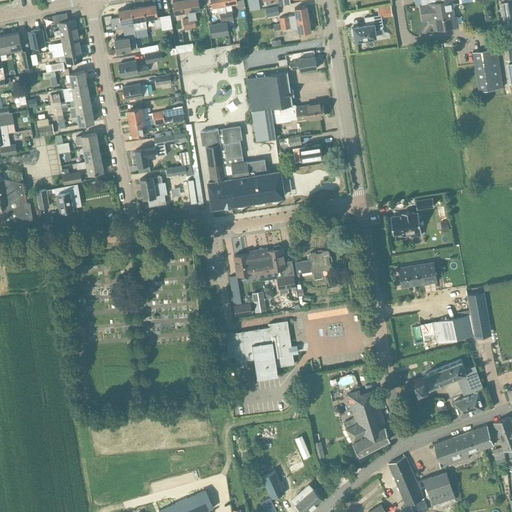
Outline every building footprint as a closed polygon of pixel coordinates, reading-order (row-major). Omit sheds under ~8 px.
[(182,19),(184,29),(190,28),(185,0),(177,0),(172,1),(175,14),(187,11),(188,18),(182,19)] [(185,0),(190,28),(196,27),(195,20),(197,20),(195,10),(200,9),(198,0),(185,0)] [(220,13),(221,22),(228,21),(223,0),(210,0),(212,7),(217,6),(218,13),(220,13)] [(223,0),(228,21),(233,20),(230,4),(238,2),(237,0),(223,0)] [(259,8),(257,0),(248,0),(250,10),(259,8)] [(424,0),(425,4),(420,5),(423,20),(431,19),(434,20),(436,29),(452,27),(451,18),(453,17),(451,0),(452,0),(424,0)] [(511,0),(508,0),(510,9),(502,10),(504,28),(511,26),(511,0)] [(156,4),(143,6),(146,20),(155,18),(156,28),(161,27),(162,30),(172,28),(170,14),(164,15),(159,16),(160,17),(158,17),(156,4)] [(355,35),(355,40),(376,37),(376,36),(383,26),(382,17),(392,15),(390,5),(377,7),(378,15),(364,17),(366,25),(353,27),(353,28),(351,29),(353,36),(355,35)] [(131,8),(135,31),(147,29),(146,20),(143,6),(131,8)] [(278,6),(265,8),(267,17),(279,15),(278,6)] [(279,17),(280,23),(309,19),(307,6),(295,8),(296,14),(279,17)] [(123,28),(124,33),(135,32),(135,31),(131,8),(119,10),(120,17),(111,18),(113,30),(123,28)] [(59,23),(61,36),(78,33),(75,19),(68,21),(67,13),(52,16),(53,24),(59,23)] [(309,19),(280,23),(281,29),(290,28),(290,29),(298,28),(299,33),(311,31),(309,19)] [(227,22),(209,24),(211,36),(229,34),(227,22)] [(42,28),(27,31),(31,48),(46,45),(42,28)] [(7,34),(10,51),(22,49),(19,31),(7,34)] [(115,39),(117,53),(138,49),(135,32),(124,33),(125,38),(115,39)] [(57,50),(80,46),(78,33),(61,36),(62,42),(56,44),(57,50)] [(0,66),(3,66),(2,60),(7,59),(6,52),(10,51),(7,34),(0,35),(0,66)] [(184,44),(185,52),(193,51),(192,43),(184,44)] [(142,53),(151,51),(150,45),(140,46),(142,53)] [(80,46),(57,50),(52,51),(53,57),(65,54),(66,62),(83,59),(80,46)] [(479,91),(503,87),(496,48),(473,51),(479,91)] [(33,67),(29,49),(21,50),(25,68),(33,67)] [(161,50),(144,53),(146,62),(162,59),(161,50)] [(298,62),(290,63),(291,70),(299,69),(300,71),(317,68),(315,56),(298,59),(298,62)] [(119,64),(121,77),(138,74),(148,72),(146,64),(137,66),(136,60),(119,64)] [(65,69),(63,61),(50,64),(51,71),(55,71),(65,69)] [(50,78),(51,87),(57,85),(55,71),(51,71),(43,73),(44,79),(50,78)] [(65,83),(66,88),(87,84),(85,71),(70,74),(71,81),(65,83)] [(297,114),(297,120),(325,116),(323,102),(293,106),(288,72),(246,78),(256,139),(276,136),(273,121),(289,119),(289,116),(297,114)] [(170,74),(155,76),(156,84),(172,82),(170,74)] [(6,84),(12,83),(11,77),(5,78),(0,78),(0,86),(6,86),(6,84)] [(73,94),(74,100),(90,97),(87,84),(66,88),(67,95),(73,94)] [(124,87),(126,100),(143,97),(142,95),(149,94),(147,84),(141,85),(141,84),(124,87)] [(70,108),(71,113),(92,109),(90,97),(74,100),(76,107),(70,108)] [(37,105),(36,98),(27,100),(29,107),(37,105)] [(55,104),(57,116),(63,115),(62,110),(68,109),(66,101),(61,102),(55,104)] [(0,114),(10,113),(9,106),(0,107),(0,114)] [(127,110),(130,123),(164,117),(162,110),(152,112),(152,113),(144,115),(142,107),(127,110)] [(78,117),(79,125),(94,122),(92,109),(71,113),(72,118),(78,117)] [(0,134),(7,133),(6,123),(13,121),(12,113),(0,114),(0,134)] [(63,115),(57,116),(59,128),(65,127),(63,115)] [(130,123),(132,136),(147,133),(145,125),(154,123),(154,124),(165,123),(164,117),(130,123)] [(39,127),(40,136),(54,134),(53,123),(49,124),(48,118),(37,120),(38,127),(39,127)] [(206,145),(205,145),(207,160),(211,181),(208,182),(212,206),(225,204),(225,203),(231,202),(231,203),(284,195),(279,166),(266,168),(264,157),(243,161),(240,137),(242,137),(240,124),(200,130),(202,144),(206,143),(206,145)] [(153,147),(146,148),(135,150),(138,166),(149,164),(148,156),(155,155),(155,157),(167,155),(165,145),(165,144),(185,141),(184,138),(183,132),(153,138),(155,145),(153,146),(153,147)] [(0,147),(1,155),(17,152),(16,144),(9,144),(7,133),(0,134),(0,147)] [(81,136),(84,149),(99,146),(96,133),(81,136)] [(290,146),(302,144),(300,135),(288,137),(290,146)] [(293,148),(295,162),(310,159),(310,157),(322,156),(320,143),(300,147),(293,148)] [(86,161),(101,158),(99,146),(84,149),(86,161)] [(181,152),(184,164),(192,162),(190,150),(181,152)] [(101,158),(86,161),(76,163),(78,170),(87,168),(88,174),(104,171),(101,158)] [(185,165),(171,168),(173,175),(187,173),(185,165)] [(3,177),(2,177),(2,176),(0,176),(0,206),(3,206),(3,208),(2,208),(3,210),(0,211),(1,215),(4,215),(4,217),(4,222),(22,226),(32,220),(30,203),(26,202),(22,172),(7,169),(4,171),(5,177),(3,177)] [(80,171),(62,174),(64,184),(82,181),(80,171)] [(148,198),(149,206),(166,203),(165,194),(167,194),(165,182),(162,182),(161,175),(153,177),(140,179),(144,199),(148,198)] [(193,179),(187,180),(191,204),(197,203),(193,179)] [(77,183),(55,187),(56,194),(58,194),(61,211),(73,208),(72,207),(81,205),(77,183)] [(49,206),(46,189),(38,191),(41,207),(49,206)] [(421,203),(422,210),(439,208),(437,200),(421,203)] [(412,211),(402,212),(403,214),(390,216),(393,234),(402,233),(402,235),(411,234),(412,236),(422,235),(418,212),(412,213),(412,211)] [(281,248),(281,246),(280,246),(275,246),(274,248),(274,249),(268,250),(267,247),(257,249),(261,273),(276,271),(275,269),(282,268),(283,276),(276,277),(278,290),(295,287),(292,260),(284,261),(282,248),(281,248)] [(233,255),(237,275),(251,273),(251,275),(261,273),(257,249),(247,251),(248,253),(233,255)] [(332,261),(332,257),(330,255),(329,250),(327,249),(322,250),(322,251),(316,252),(315,251),(310,252),(309,253),(310,259),(311,258),(311,259),(295,261),(297,273),(312,271),(313,272),(314,278),(322,277),(321,270),(325,270),(330,269),(331,267),(331,263),(332,261)] [(437,281),(433,261),(398,267),(401,287),(437,281)] [(255,312),(266,311),(263,291),(252,293),(255,312)] [(481,291),(467,294),(474,334),(488,331),(481,291)] [(250,303),(234,305),(236,315),(251,313),(250,303)] [(462,315),(434,321),(439,342),(466,337),(473,335),(469,314),(462,315)] [(270,326),(225,333),(229,357),(235,356),(237,368),(247,367),(246,360),(254,358),(257,378),(277,375),(278,375),(276,366),(294,363),(287,320),(269,323),(270,326)] [(474,366),(465,370),(461,359),(424,373),(423,374),(424,376),(414,380),(418,391),(429,387),(430,388),(438,385),(440,390),(445,387),(444,383),(456,378),(463,395),(482,387),(474,366)] [(453,401),(459,417),(484,409),(483,408),(491,405),(484,386),(473,391),(474,394),(453,401)] [(358,390),(347,394),(350,404),(354,416),(343,421),(359,455),(389,440),(385,424),(385,422),(377,396),(374,397),(361,401),(358,390)] [(449,412),(446,405),(437,409),(439,415),(449,412)] [(511,447),(511,422),(509,416),(493,423),(504,450),(511,447)] [(460,435),(468,457),(469,457),(468,453),(493,444),(487,425),(460,435)] [(261,445),(272,442),(269,429),(258,431),(261,445)] [(441,467),(468,457),(460,435),(433,444),(441,467)] [(324,457),(321,441),(313,443),(316,459),(324,457)] [(285,454),(293,474),(307,468),(299,448),(285,454)] [(423,496),(405,456),(388,463),(406,504),(423,496)] [(285,492),(271,461),(257,467),(271,498),(285,492)] [(423,478),(432,505),(455,498),(447,471),(423,478)] [(261,481),(259,478),(251,481),(255,490),(263,486),(261,481)] [(309,511),(323,500),(309,484),(302,491),(306,496),(296,505),(302,511),(309,511)] [(158,510),(159,511),(203,511),(214,508),(205,489),(158,510)] [(386,511),(381,503),(368,511),(386,511)]
